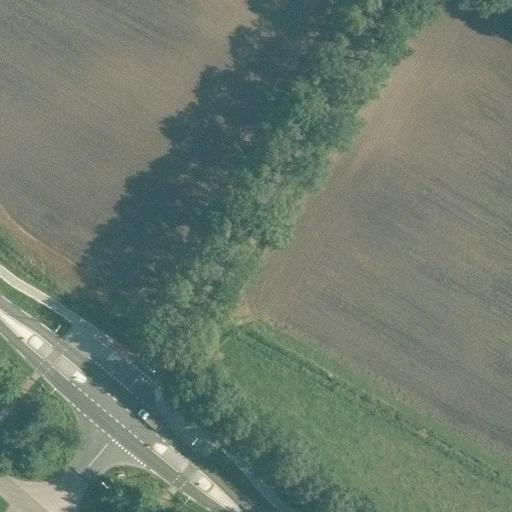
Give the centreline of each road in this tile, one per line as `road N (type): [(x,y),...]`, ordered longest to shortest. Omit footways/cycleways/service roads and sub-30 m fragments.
road 1 (unclassified): [(125,398),(382,0)]
road 2 (secondary): [(245,511),(125,398)]
road 3 (secondary): [(125,398),(0,306)]
road 4 (secondary): [(0,322),(109,422)]
road 5 (secondary): [(109,422),(220,511)]
